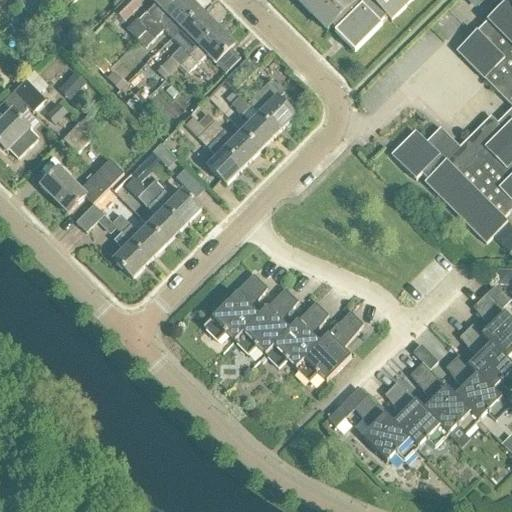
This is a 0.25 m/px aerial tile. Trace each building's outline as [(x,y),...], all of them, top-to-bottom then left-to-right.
[(0,0),(0,13),(10,3),(6,0),(0,0)] [(35,3),(32,0),(12,0),(25,13),(35,3)] [(115,16),(125,25),(140,10),(131,0),(115,16)] [(138,44),(146,36),(146,35),(181,0),(148,0),(157,9),(139,26),(138,24),(128,34),(138,44)] [(201,15),(186,0),(181,0),(146,35),(146,36),(155,44),(164,35),(173,43),(182,34),(201,15)] [(293,0),(328,35),(332,31),(337,36),(335,38),(355,58),(383,31),(381,29),(388,22),(391,26),(417,0),(362,0),(357,5),(351,0),(293,0)] [(425,187),(473,234),(487,248),(494,241),(510,257),(511,255),(511,231),(508,227),(504,223),(511,214),(511,1),(457,56),(511,110),(511,113),(498,128),(491,121),(460,152),(441,133),(427,147),(416,136),(392,160),(416,184),(422,178),(428,184),(425,187)] [(31,19),(40,10),(35,4),(25,13),(31,19)] [(172,61),(180,70),(218,32),(201,15),(182,34),(173,43),(182,52),(172,61)] [(218,32),(180,70),(189,78),(207,60),(226,78),(241,63),(231,54),(236,49),(218,32)] [(225,85),(235,95),(258,73),(248,63),(225,85)] [(109,70),(104,65),(98,71),(103,76),(109,70)] [(80,74),(66,90),(75,99),(90,83),(80,74)] [(125,87),(114,75),(107,83),(119,94),(125,87)] [(38,144),(29,135),(30,135),(31,134),(20,123),(29,114),(33,118),(46,105),(40,99),(48,91),(43,86),(34,77),(26,85),(0,111),(0,118),(5,123),(0,127),(0,150),(7,158),(8,157),(7,156),(9,155),(19,164),(38,144)] [(272,86),(249,109),(278,139),(296,121),(279,105),(285,99),(272,86)] [(132,93),(121,104),(133,115),(144,105),(132,93)] [(234,96),(226,103),(232,109),(240,101),(235,96),(234,96)] [(251,128),(242,137),(261,156),(278,139),(249,109),(241,101),(240,101),(232,109),(251,128)] [(244,173),(206,135),(193,122),(185,130),(217,162),(208,171),(227,190),(244,173)] [(215,126),(206,135),(244,173),(261,156),(242,137),(234,145),(215,126)] [(81,128),(64,145),(78,159),(95,141),(81,128)] [(153,158),(168,174),(177,165),(161,149),(153,158)] [(81,195),(59,173),(41,191),(69,219),(86,201),(94,209),(124,178),(110,164),(81,195)] [(141,187),(148,180),(140,172),(132,179),(141,187)] [(155,186),(147,194),(184,232),(202,215),(183,196),(174,205),(155,186)] [(157,222),(148,231),(167,250),(184,232),(147,194),(138,203),(157,222)] [(77,227),(87,238),(105,220),(94,210),(77,227)] [(113,228),(123,239),(150,266),(167,250),(148,231),(140,239),(121,220),(113,228)] [(150,266),(123,239),(116,245),(125,254),(114,264),(133,283),(150,266)] [(227,338),(235,345),(260,321),(259,320),(252,313),(268,293),(254,279),(233,300),(235,301),(204,331),(218,346),(225,339),(226,339),(227,338)] [(490,332),(483,339),(507,364),(508,364),(511,368),(511,324),(508,321),(509,320),(503,313),(511,305),(496,289),(474,312),(490,332)] [(257,351),(265,359),(290,334),(282,326),(299,306),(286,293),(259,320),(260,321),(235,345),(249,359),(256,352),(257,351)] [(288,365),(296,373),(320,348),(313,340),(329,320),(316,307),(290,334),(265,359),(279,373),(286,366),(287,366),(288,365)] [(320,348),(296,373),(310,387),(317,379),(317,380),(318,379),(327,387),(352,362),(343,354),(364,329),(351,317),(320,348)] [(476,363),(469,370),(494,395),(501,387),(510,396),(511,393),(511,368),(508,364),(507,364),(483,339),(473,330),(460,342),(476,363)] [(462,393),(455,400),(480,426),(488,418),(496,426),(511,412),(494,395),(469,370),(459,360),(446,373),(462,393)] [(432,407),(425,414),(449,439),(457,431),(466,440),(480,426),(455,400),(423,368),(411,380),(432,407)] [(401,420),(394,427),(419,453),(427,445),(435,453),(449,439),(425,414),(398,387),(385,400),(401,420)] [(419,453),(394,427),(367,401),(354,414),(371,434),(363,442),(387,467),(396,458),(404,467),(419,453)] [(337,415),(328,424),(337,432),(345,424),(337,415)]
